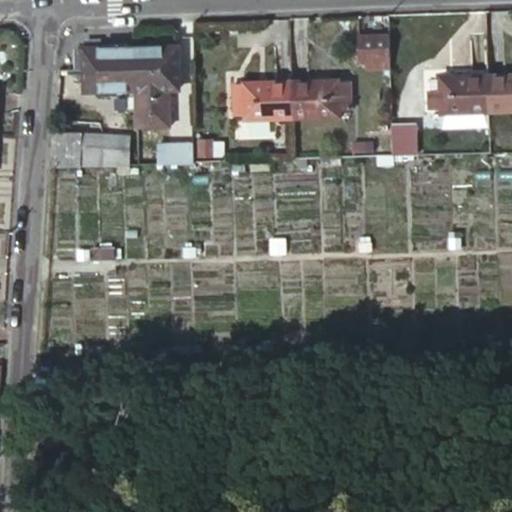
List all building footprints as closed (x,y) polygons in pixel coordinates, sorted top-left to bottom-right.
[(366,75),(393,74),(392,39),(362,41),(363,68),(366,67),(366,75)] [(137,45),(138,90),(138,124),(140,124),(160,124),(171,124),(170,88),(181,89),(180,43),(137,45)] [(86,46),(86,69),(87,91),(134,90),(138,90),(137,45),(86,46)] [(511,73),(491,74),(493,113),(511,112),(511,73)] [(493,113),(491,74),(442,76),(442,82),(434,82),(435,92),(433,92),(433,109),(445,109),(445,115),(493,113)] [(294,83),(296,120),(345,117),(344,113),(355,112),(354,82),(343,82),(343,80),(294,83)] [(250,123),(296,120),(294,83),(249,85),(249,87),(236,88),(238,118),(250,117),(250,123)] [(196,123),(171,124),(160,124),(160,140),(196,140),(196,123)] [(85,136),(55,136),(54,169),(86,169),(86,165),(108,166),(106,143),(85,143),(85,136)] [(106,139),(106,143),(108,166),(133,165),(132,139),(106,139)] [(197,165),(196,140),(160,140),(161,166),(197,165)] [(204,141),(205,159),(217,158),(217,140),(204,141)] [(399,143),(399,156),(413,155),(413,142),(399,143)] [(354,145),(354,156),(378,154),(378,144),(354,145)]
